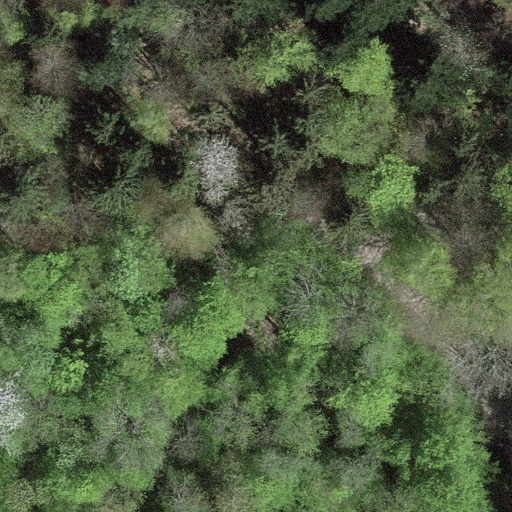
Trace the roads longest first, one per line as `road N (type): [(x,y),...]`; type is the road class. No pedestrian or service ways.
road 1 (track): [(511,193),(348,229),(0,233)]
road 2 (track): [(511,430),(426,302),(348,229)]
